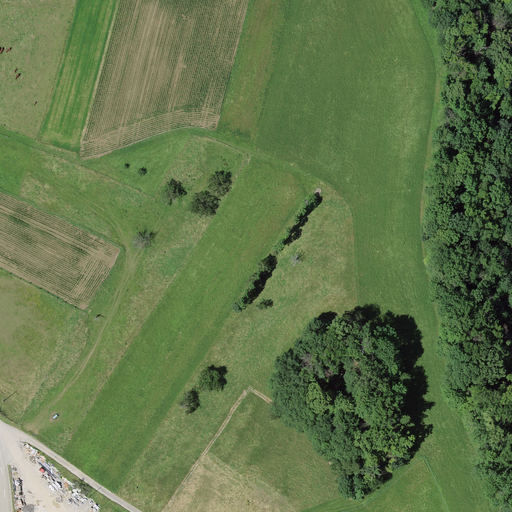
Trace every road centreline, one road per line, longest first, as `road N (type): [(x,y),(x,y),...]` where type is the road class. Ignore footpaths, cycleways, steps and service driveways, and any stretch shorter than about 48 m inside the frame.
road 1 (track): [(0,133),(37,152),(82,161),(168,135),(193,137),(288,176)]
road 2 (track): [(0,428),(137,511)]
